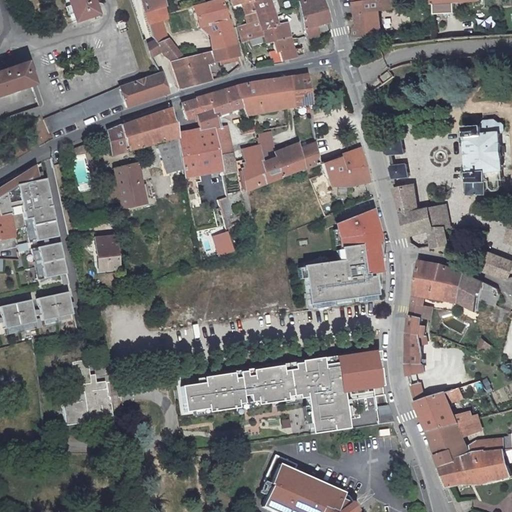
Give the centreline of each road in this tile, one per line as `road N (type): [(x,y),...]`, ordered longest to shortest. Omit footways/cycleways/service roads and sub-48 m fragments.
road 1 (tertiary): [(0,176),(168,98),(343,56)]
road 2 (tertiary): [(401,250),(395,368),(440,511)]
road 3 (tertiary): [(343,56),(401,250)]
road 4 (residential): [(29,43),(50,103),(119,75),(108,25)]
road 5 (residential): [(401,250),(500,282),(511,299)]
